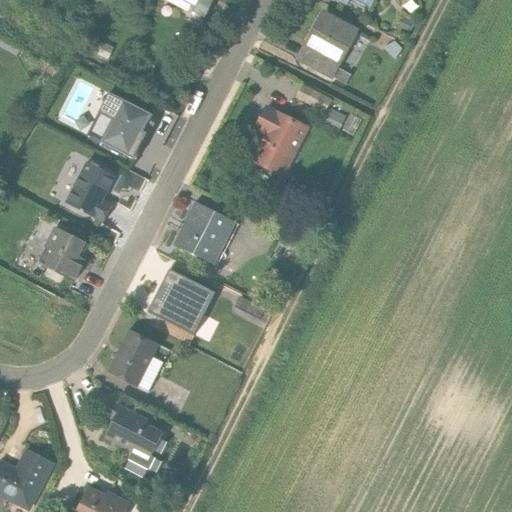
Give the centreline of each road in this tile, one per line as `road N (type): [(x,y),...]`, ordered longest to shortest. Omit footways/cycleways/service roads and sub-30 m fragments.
road 1 (track): [(447,0),(182,511)]
road 2 (residential): [(0,376),(58,369),(95,330),(259,0)]
